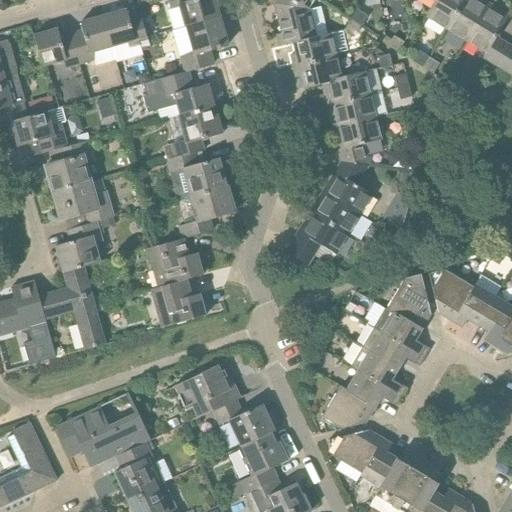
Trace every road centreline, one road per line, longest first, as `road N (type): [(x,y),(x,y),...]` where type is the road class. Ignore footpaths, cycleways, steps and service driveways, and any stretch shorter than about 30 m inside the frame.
road 1 (residential): [(341,511),(265,353),(268,326),(245,260),(282,156),(245,0)]
road 2 (residential): [(493,482),(418,434),(408,410),(444,348),(511,376)]
road 3 (residential): [(0,278),(32,268),(41,249),(13,163),(0,160)]
